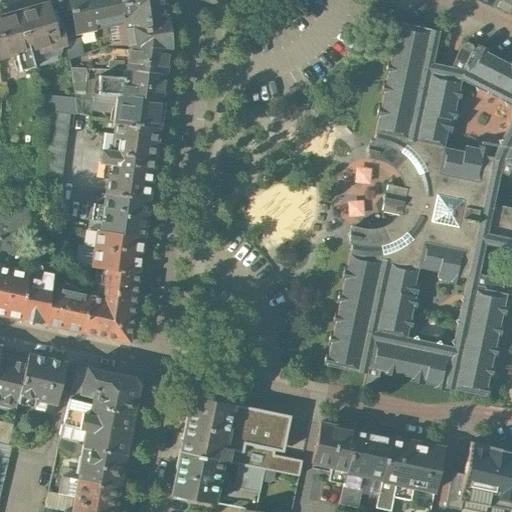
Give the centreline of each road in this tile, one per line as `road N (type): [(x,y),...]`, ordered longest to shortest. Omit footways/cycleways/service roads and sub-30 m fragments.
road 1 (residential): [(193,0),(193,66),(167,246),(164,363)]
road 2 (residential): [(164,363),(411,418),(511,419)]
road 3 (residential): [(0,328),(164,363)]
road 4 (residential): [(136,511),(164,363)]
